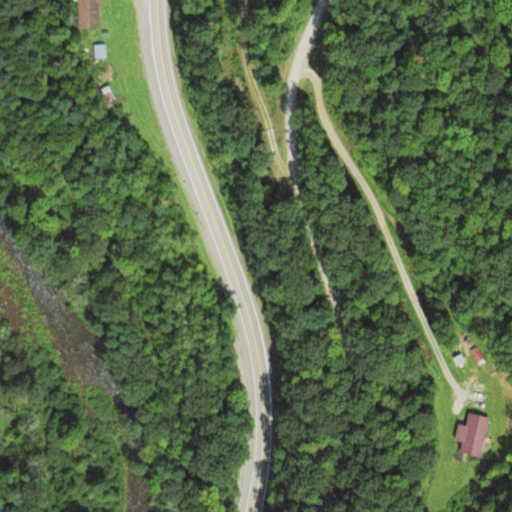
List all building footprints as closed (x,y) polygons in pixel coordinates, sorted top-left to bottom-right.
[(98,0),(99,29),(75,30),(73,0),(98,0)] [(92,42),(105,42),(105,57),(92,57),(92,42)] [(116,101),(104,105),(97,87),(109,83),(116,101)] [(451,357),(461,353),(465,361),(455,366),(451,357)] [(449,450),(444,439),(481,424),(486,435),(449,450)]
